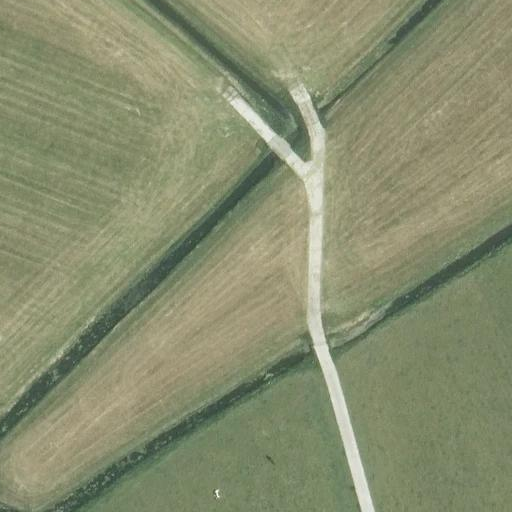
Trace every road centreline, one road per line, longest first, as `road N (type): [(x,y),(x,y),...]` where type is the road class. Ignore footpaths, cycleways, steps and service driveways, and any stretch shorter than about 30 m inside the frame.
road 1 (track): [(298,91),(319,157),(313,319),(367,511)]
road 2 (track): [(229,93),(317,188)]
